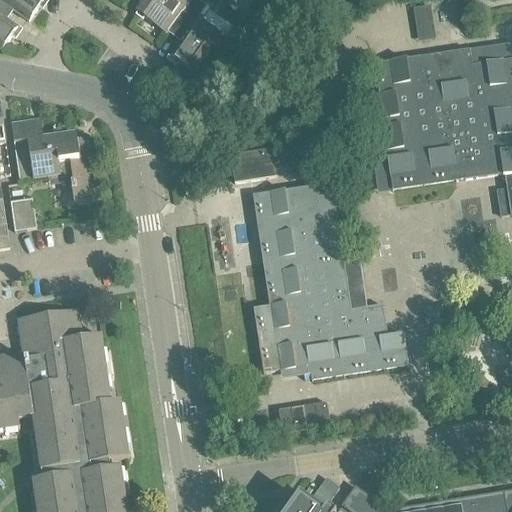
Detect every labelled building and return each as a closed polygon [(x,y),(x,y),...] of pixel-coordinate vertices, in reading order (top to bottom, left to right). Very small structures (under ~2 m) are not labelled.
[(0,0),(0,1),(29,23),(45,0),(0,0)] [(166,35),(167,34),(191,0),(132,0),(142,7),(137,14),(166,35)] [(196,0),(191,0),(167,34),(180,43),(170,57),(193,74),(209,53),(212,55),(224,38),(198,20),(207,7),(196,0)] [(13,12),(29,23),(0,1),(0,51),(2,53),(19,29),(7,21),(13,12)] [(414,7),(422,39),(437,35),(429,3),(414,7)] [(373,165),(388,162),(393,193),(503,176),(503,177),(505,177),(511,218),(511,217),(511,45),(375,66),(379,97),(364,100),(373,165)] [(19,185),(20,184),(48,180),(49,189),(70,185),(73,207),(95,203),(86,143),(77,144),(76,137),(43,142),(40,122),(11,126),(19,185)] [(277,179),(273,155),(273,150),(230,157),(235,185),(277,179)] [(287,171),(313,167),(310,150),(285,154),(287,171)] [(332,186),(253,198),(270,308),(254,311),(264,376),(303,370),(304,377),(311,376),(312,383),(408,368),(404,337),(388,339),(383,307),(366,310),(363,291),(359,264),(344,265),(332,186)] [(501,219),(511,217),(507,192),(497,193),(501,219)] [(14,235),(36,232),(32,201),(10,204),(14,235)] [(0,251),(8,250),(7,238),(0,238),(0,251)] [(511,295),(509,296),(502,315),(511,327),(511,295)] [(0,433),(21,431),(19,421),(34,418),(42,473),(52,472),(53,479),(34,482),(38,511),(127,511),(121,467),(111,469),(110,461),(129,458),(120,401),(110,403),(101,338),(82,341),(77,313),(19,322),(24,355),(0,358),(0,433)] [(440,385),(465,382),(465,381),(462,358),(459,358),(438,361),(436,362),(440,385)] [(324,402),(276,410),(280,434),(328,427),(324,402)] [(511,511),(511,491),(388,511),(355,488),(347,500),(363,511),(329,511),(327,510),(325,511),(317,511),(300,500),(291,511),(511,511)]
